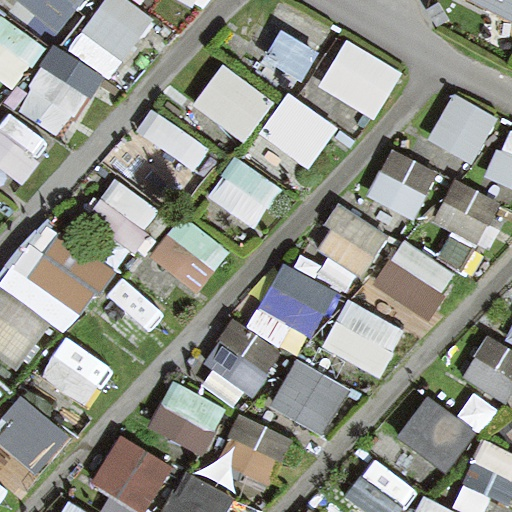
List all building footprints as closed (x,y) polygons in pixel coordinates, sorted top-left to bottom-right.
[(27,0),(65,31),(90,0),(27,0)] [(110,0),(87,29),(129,62),(161,21),(134,0),(110,0)] [(511,0),(480,0),(511,17),(511,0)] [(6,11),(0,17),(0,74),(16,88),(50,49),(6,11)] [(305,82),(324,52),(287,28),(268,58),(305,82)] [(390,112),(406,60),(343,41),(327,94),(390,112)] [(56,47),(25,110),(77,136),(108,72),(56,47)] [(227,60),(198,103),(253,140),(282,97),(227,60)] [(299,90),(265,128),(311,170),(346,132),(299,90)] [(431,139),(477,166),(507,118),(461,90),(431,139)] [(0,161),(27,182),(49,153),(5,119),(0,125),(0,161)] [(511,126),(492,177),(511,184),(511,126)] [(370,208),(410,231),(444,172),(404,149),(370,208)] [(261,230),(287,189),(250,165),(224,206),(261,230)] [(440,229),(488,244),(503,197),(455,182),(440,229)] [(377,274),(390,229),(343,215),(329,260),(377,274)] [(28,289),(78,329),(121,275),(71,235),(28,289)] [(377,282),(435,318),(463,274),(406,238),(377,282)] [(274,314),(312,330),(330,287),(292,271),(274,314)] [(0,291),(0,348),(29,364),(52,318),(0,291)] [(391,377),(413,325),(351,298),(328,350),(391,377)] [(246,334),(218,366),(252,395),(280,363),(246,334)] [(511,404),(511,403),(511,347),(495,335),(468,374),(511,404)] [(70,338),(50,378),(100,403),(120,363),(70,338)] [(303,357),(278,405),(332,433),(358,385),(303,357)] [(154,426),(208,454),(232,406),(177,379),(154,426)] [(0,411),(0,447),(36,477),(70,436),(16,392),(0,411)] [(432,392),(401,432),(452,471),(483,432),(432,392)] [(224,460),(274,488),(300,443),(249,415),(224,460)] [(94,478),(151,511),(152,511),(180,465),(123,431),(94,478)] [(511,448),(492,438),(464,493),(501,511),(503,511),(511,494),(511,448)] [(358,493),(380,511),(401,511),(420,490),(387,461),(358,493)] [(186,473),(172,511),(233,511),(241,492),(186,473)] [(475,511),(423,496),(417,511),(475,511)] [(95,511),(73,499),(65,511),(95,511)]
